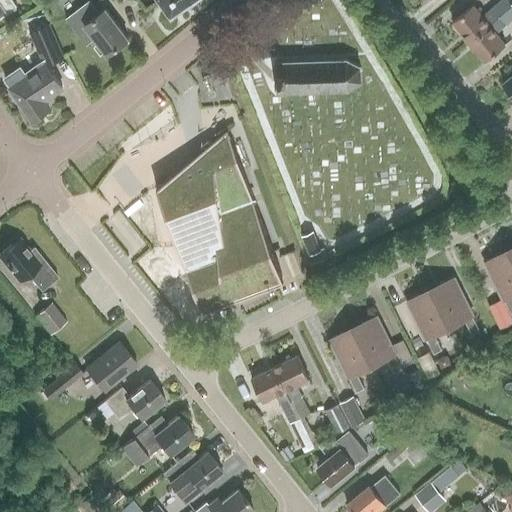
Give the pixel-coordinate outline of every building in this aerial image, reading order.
[(7,0),(0,0),(0,16),(13,8),(7,0)] [(128,38),(105,8),(99,12),(90,0),(88,0),(65,17),(85,44),(94,38),(106,54),(128,38)] [(159,0),(171,16),(194,0),(159,0)] [(470,41),(511,6),(511,3),(509,0),(505,0),(483,17),(474,6),(454,22),(470,41)] [(511,23),(511,6),(470,41),(486,60),(506,44),(498,35),(511,23)] [(61,87),(47,65),(63,57),(47,24),(33,31),(43,52),(40,53),(43,60),(24,72),(20,66),(4,76),(33,119),(48,109),(42,100),(61,87)] [(346,91),(360,81),(360,66),(347,60),(276,61),(277,92),(346,91)] [(283,281),(227,129),(156,187),(202,311),(283,281)] [(313,260),(327,254),(324,247),(320,249),(313,232),(303,236),(313,260)] [(58,276),(34,246),(29,251),(18,238),(0,253),(0,254),(12,269),(10,270),(17,278),(18,277),(19,279),(28,273),(41,289),(58,276)] [(511,255),(509,251),(486,262),(505,301),(506,301),(511,313),(511,255)] [(474,317),(455,278),(429,291),(445,322),(448,321),(451,328),(466,321),(473,335),(481,331),(474,317)] [(445,322),(429,291),(408,301),(428,340),(435,354),(443,350),(436,336),(451,328),(448,321),(445,322)] [(511,322),(511,317),(502,298),(488,305),(500,329),(511,322)] [(51,333),(66,321),(51,302),(36,314),(51,333)] [(397,355),(377,316),(355,328),(374,366),(388,359),(395,373),(403,370),(396,355),(397,355)] [(374,366),(355,328),(331,339),(350,378),(357,392),(365,388),(358,374),(374,366)] [(104,390),(136,365),(119,343),(87,369),(104,390)] [(296,356),(274,367),(298,418),(303,428),(305,427),(315,447),(320,445),(314,432),(310,430),(303,416),(307,414),(294,386),(307,379),(296,356)] [(451,364),(449,359),(441,357),(436,360),(441,369),(451,364)] [(50,400),(81,375),(73,365),(42,391),(50,400)] [(276,395),(290,422),(298,418),(274,367),(252,378),(263,401),(276,395)] [(421,371),(409,376),(416,391),(428,385),(421,371)] [(141,419),(164,400),(149,381),(129,397),(121,387),(104,401),(119,420),(133,409),(141,419)] [(351,425),(366,420),(354,396),(340,403),(351,425)] [(347,427),(336,405),(326,410),(337,432),(347,427)] [(391,448),(408,435),(390,413),(373,426),(391,448)] [(169,454),(193,435),(178,416),(157,433),(149,424),(121,447),(136,466),(162,445),(169,454)] [(298,418),(290,422),(295,432),(304,452),(313,449),(303,428),(298,418)] [(511,430),(509,429),(501,444),(511,448),(511,430)] [(430,452),(422,443),(414,433),(386,456),(394,466),(406,456),(415,465),(430,452)] [(333,439),(319,446),(328,458),(317,467),(331,484),(367,454),(355,439),(342,450),(333,439)] [(279,452),(286,462),(293,457),(286,447),(279,452)] [(179,459),(162,473),(185,501),(222,471),(207,452),(186,469),(179,459)] [(438,492),(465,470),(456,460),(430,482),(430,481),(415,494),(429,511),(430,511),(445,500),(438,492)] [(384,475),(370,487),(369,486),(346,504),(352,511),(370,511),(373,510),(373,511),(377,511),(385,505),(399,493),(384,475)] [(502,496),(511,499),(511,487),(507,485),(502,496)] [(111,511),(116,508),(101,489),(93,496),(106,511),(111,511)] [(246,511),(254,509),(238,489),(214,511),(206,504),(194,511),(246,511)] [(106,511),(93,496),(83,503),(90,511),(106,511)] [(139,511),(130,500),(115,511),(139,511)] [(487,511),(479,502),(466,511),(487,511)]
